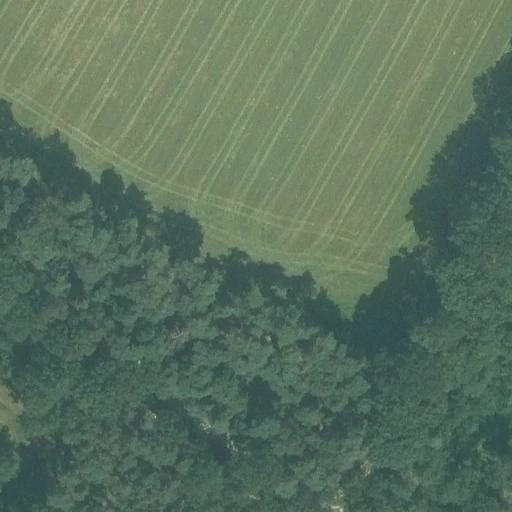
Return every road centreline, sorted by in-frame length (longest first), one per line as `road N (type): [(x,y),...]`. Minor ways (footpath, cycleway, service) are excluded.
road 1 (track): [(0,251),(311,511)]
road 2 (track): [(334,511),(511,191)]
road 3 (track): [(370,448),(470,477),(511,471)]
